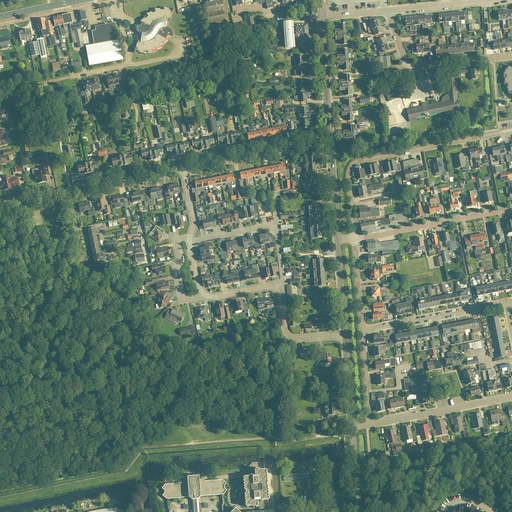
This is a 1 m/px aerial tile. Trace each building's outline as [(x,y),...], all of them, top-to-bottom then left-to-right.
[(209,0),(210,2),(205,3),(206,8),(206,12),(209,24),(215,23),(216,25),(226,23),(226,20),(222,0),(223,0),(209,0)] [(264,0),(266,3),(267,10),(274,8),(272,0),(264,0)] [(168,36),(172,37),(172,36),(172,35),(172,34),(172,33),(172,32),(171,32),(171,31),(170,30),(169,29),(168,29),(167,28),(166,28),(167,21),(169,22),(174,9),(173,9),(172,12),(169,11),(169,10),(164,8),(163,8),(164,8),(164,11),(160,11),(160,10),(154,10),(155,11),(155,13),(152,14),(151,13),(146,15),(148,17),(145,19),(144,18),(140,22),(141,23),(140,26),(135,26),(135,27),(135,28),(135,29),(135,30),(136,31),(136,32),(137,32),(137,33),(138,33),(139,34),(140,35),(141,35),(140,42),(138,41),(134,53),(134,54),(135,51),(138,52),(138,53),(144,55),(143,52),(147,52),(147,53),(153,53),(152,50),(155,49),(156,50),(161,48),(159,46),(162,43),(163,44),(167,40),(166,39),(167,36),(167,37),(168,36)] [(86,12),(85,12),(84,12),(83,12),(82,11),(80,12),(80,13),(79,13),(81,22),(83,21),(85,28),(89,27),(86,12)] [(503,30),(506,29),(504,12),(498,13),(499,21),(502,21),(503,30)] [(465,21),(467,21),(466,17),(464,17),(464,13),(457,14),(459,27),(461,26),(461,21),(465,21)] [(61,16),(65,35),(68,35),(66,25),(72,24),(70,14),(61,16)] [(62,45),(67,43),(65,35),(61,16),(53,18),(55,27),(57,27),(58,29),(57,29),(58,33),(57,33),(57,34),(58,34),(58,37),(60,37),(62,45)] [(39,35),(40,39),(53,37),(50,18),(36,21),(39,35)] [(255,31),(255,30),(252,18),(246,19),(249,33),(255,31)] [(413,31),(411,18),(405,19),(405,23),(401,23),(402,28),(406,28),(406,27),(410,26),(410,31),(413,31)] [(368,32),(380,27),(378,21),(370,24),(372,27),(367,29),(368,32)] [(86,47),(89,66),(123,60),(119,41),(115,23),(95,27),(95,31),(91,31),(94,45),(86,47)] [(284,24),(286,48),(294,47),(293,39),(308,37),(307,25),(292,26),(292,23),(284,24)] [(78,24),(75,24),(69,26),(71,32),(74,31),(78,49),(83,47),(78,24)] [(336,36),(346,35),(345,25),(340,25),(340,28),(338,28),(339,31),(335,31),(336,36)] [(380,27),(368,32),(369,34),(374,32),(375,36),(382,33),(380,27)] [(23,31),(19,32),(21,42),(25,41),(25,42),(27,42),(27,41),(32,39),(30,30),(26,31),(25,29),(23,30),(23,31)] [(494,48),(494,51),(501,50),(498,37),(498,34),(497,32),(495,33),(495,38),(496,43),(493,43),(492,42),(489,42),(489,41),(486,41),(487,44),(489,44),(490,49),(494,48)] [(498,37),(501,50),(507,49),(505,41),(502,42),(500,34),(498,34),(498,37)] [(346,35),(336,36),(336,40),(339,40),(340,42),(342,42),(342,45),(347,45),(346,35)] [(374,49),(375,49),(387,45),(385,39),(382,40),(380,37),(373,39),(372,37),(367,39),(368,41),(371,40),(373,43),(377,42),(378,45),(373,46),(374,49)] [(6,49),(5,46),(10,45),(9,39),(2,40),(2,39),(0,39),(0,46),(1,47),(2,50),(6,49)] [(417,54),(423,53),(422,40),(419,40),(420,46),(412,46),(412,52),(412,54),(413,54),(414,55),(416,55),(417,54)] [(425,40),(422,40),(423,53),(430,53),(429,49),(430,49),(432,48),(432,45),(432,44),(425,45),(425,40)] [(436,56),(443,55),(441,42),(439,42),(439,47),(435,48),(435,45),(432,45),(432,48),(435,48),(436,56)] [(36,43),(29,45),(31,57),(39,56),(36,43)] [(47,58),(44,44),(38,45),(41,60),(47,58)] [(389,51),(387,45),(375,49),(375,52),(380,50),(381,53),(379,54),(380,57),(387,54),(386,52),(389,51)] [(351,50),(347,50),(342,51),(342,54),(341,54),(341,56),(337,56),(338,61),(348,60),(347,55),(351,55),(351,50)] [(298,67),(308,66),(307,61),(304,61),(304,59),(302,59),(302,56),(294,57),(294,61),(297,61),(298,67)] [(394,67),(391,68),(389,57),(377,59),(378,73),(389,72),(390,76),(395,76),(394,67)] [(348,67),(348,60),(338,61),(338,66),(341,65),(342,68),(344,67),(344,71),(348,70),(348,69),(351,69),(351,67),(348,67)] [(59,63),(52,64),(53,73),(60,72),(59,63)] [(308,71),(308,66),(298,67),(298,71),(295,72),(295,77),(299,77),(304,76),(303,73),(305,73),(305,71),(308,71)] [(511,68),(508,67),(507,70),(505,70),(503,76),(506,76),(506,79),(504,79),(504,85),(507,84),(508,87),(506,88),(508,94),(511,92),(511,94),(511,95),(511,96),(511,68)] [(477,70),(471,70),(471,71),(467,71),(468,71),(468,73),(469,76),(471,75),(471,79),(472,79),(472,80),(478,79),(477,70)] [(445,95),(445,96),(441,100),(442,103),(427,106),(426,104),(422,105),(422,107),(407,111),(409,123),(418,121),(417,119),(424,117),(425,119),(430,118),(430,116),(460,109),(457,98),(455,78),(459,77),(458,74),(458,72),(446,73),(448,95),(445,95)] [(112,76),(114,86),(118,85),(118,87),(121,87),(121,84),(119,75),(112,76)] [(340,86),(350,85),(349,75),(344,76),(344,79),(342,79),(343,81),(339,82),(340,86)] [(114,86),(112,76),(106,78),(108,87),(109,89),(112,89),(111,86),(114,86)] [(90,81),(92,91),(100,89),(98,79),(90,81)] [(92,91),(90,81),(82,83),(84,93),(92,91)] [(295,89),(300,88),(300,92),(310,92),(310,87),(306,87),(306,85),(304,85),(304,82),(299,82),(299,83),(294,83),(295,89)] [(350,85),(340,86),(340,91),(343,91),(344,93),(346,93),(346,96),(350,96),(350,85)] [(310,92),(300,92),(300,97),(296,97),(294,97),(295,100),(296,100),(296,101),(301,100),(301,103),(305,102),(305,99),(307,99),(307,97),(310,97),(310,92)] [(188,101),(186,101),(187,108),(195,107),(193,100),(188,101)] [(342,112),(352,111),(351,101),(346,101),(346,104),(344,104),(345,107),(341,107),(342,112)] [(302,119),(312,118),(312,113),(308,113),(308,111),(306,111),(306,108),(301,109),(302,119)] [(352,111),(342,112),(342,117),(345,116),(345,119),(347,118),(348,122),(353,121),(352,111)] [(312,123),(312,118),(302,119),(303,129),(307,129),(307,125),(309,125),(309,123),(312,123)] [(264,119),(263,121),(266,123),(265,125),(265,126),(266,130),(267,137),(274,136),(272,129),(269,130),(267,121),(264,119)] [(272,127),(272,129),(274,136),(280,134),(278,125),(278,123),(275,124),(275,126),(272,127)] [(285,126),(284,124),(281,124),(278,125),(280,134),(287,133),(285,126)] [(265,139),(264,137),(267,137),(266,130),(265,126),(263,127),(263,129),(259,129),(260,131),(261,138),(261,139),(265,139)] [(344,137),(354,136),(353,126),(348,127),(348,130),(346,130),(347,132),(343,132),(344,137)] [(252,128),(253,133),(255,139),(261,138),(260,131),(259,129),(255,129),(255,127),(252,128)] [(225,146),(230,145),(228,135),(221,136),(221,132),(217,133),(219,141),(222,141),(222,143),(224,142),(225,146)] [(228,135),(230,145),(234,144),(234,140),(236,140),(235,138),(239,137),(238,133),(228,135)] [(354,136),(344,137),(344,142),(347,142),(347,144),(349,144),(350,147),(355,146),(354,136)] [(202,140),(204,150),(209,149),(208,146),(210,145),(210,143),(213,143),(212,138),(202,140)] [(204,150),(202,140),(192,142),(193,147),(196,146),(196,148),(199,148),(199,151),(204,150)] [(177,145),(179,155),(183,154),(183,151),(185,150),(184,149),(188,148),(187,143),(177,145)] [(157,146),(158,149),(151,151),(153,160),(158,159),(157,156),(159,156),(159,154),(162,153),(161,149),(160,145),(157,146)] [(179,155),(177,145),(166,147),(167,152),(171,151),(171,153),(173,153),(174,156),(179,155)] [(500,161),(498,148),(492,149),(493,156),(497,155),(498,161),(500,161)] [(12,155),(11,150),(3,152),(3,155),(0,156),(0,165),(9,163),(8,156),(12,155)] [(479,169),(478,163),(475,150),(469,151),(470,158),(474,157),(476,163),(474,164),(475,170),(479,169)] [(153,160),(151,151),(141,153),(142,157),(145,157),(145,158),(148,158),(148,161),(153,160)] [(463,155),(454,157),(457,169),(462,168),(463,171),(470,170),(468,162),(464,163),(463,155)] [(126,156),(121,157),(123,166),(128,165),(127,164),(133,162),(131,156),(126,157),(126,156)] [(123,166),(121,157),(116,158),(117,159),(111,160),(113,167),(118,166),(118,167),(123,166)] [(441,159),(432,161),(435,174),(444,172),(443,166),(442,166),(441,159)] [(87,164),(88,169),(89,174),(94,173),(93,171),(98,170),(96,160),(91,161),(91,163),(87,164)] [(421,180),(424,179),(428,178),(426,172),(423,173),(421,166),(418,166),(417,160),(403,163),(405,169),(404,169),(406,181),(414,180),(413,178),(420,177),(421,180)] [(390,163),(392,173),(395,173),(395,171),(397,171),(397,172),(401,171),(399,163),(396,164),(396,162),(390,163)] [(84,175),(89,174),(88,169),(87,164),(82,165),(82,163),(79,164),(80,167),(77,167),(78,174),(84,173),(84,175)] [(392,173),(390,163),(383,164),(384,166),(381,167),(382,174),(383,175),(385,174),(385,173),(388,173),(388,174),(392,173)] [(289,179),(289,171),(286,171),(284,164),(278,166),(279,173),(280,176),(283,175),(283,177),(285,176),(285,180),(289,179)] [(371,166),(372,167),(374,176),(377,176),(378,176),(380,176),(379,175),(382,174),(381,167),(381,166),(378,167),(377,164),(371,166)] [(374,176),(372,167),(371,166),(365,167),(366,169),(363,170),(363,169),(365,178),(367,177),(370,176),(370,177),(374,176)] [(502,173),(501,166),(492,168),(494,175),(502,173)] [(46,182),(45,176),(48,175),(47,167),(40,169),(40,173),(36,173),(37,175),(33,176),(34,181),(38,180),(39,184),(46,182)] [(273,174),(272,167),(265,168),(267,175),(270,175),(271,179),(274,178),(273,174)] [(365,178),(363,169),(356,171),(357,175),(358,180),(362,180),(363,183),(360,184),(360,187),(366,186),(365,178)] [(260,177),(259,170),(253,171),(254,178),(257,177),(258,180),(261,179),(260,177)] [(249,184),(246,172),(240,174),(241,181),(245,180),(246,187),(250,190),(251,188),(248,186),(249,184)] [(235,186),(233,175),(227,176),(228,185),(228,187),(235,186)] [(10,177),(2,178),(2,182),(1,182),(2,187),(3,187),(4,191),(12,189),(12,186),(19,185),(18,178),(10,180),(10,177)] [(222,186),(222,185),(220,178),(214,179),(216,188),(222,186)] [(216,188),(214,179),(207,180),(209,187),(209,189),(213,188),(213,191),(216,190),(216,188)] [(203,192),(201,181),(195,183),(196,189),(195,189),(196,193),(203,192)] [(184,201),(183,194),(180,195),(177,184),(172,185),(174,195),(177,194),(178,198),(180,198),(181,202),(184,201)] [(174,195),(172,185),(167,186),(168,193),(165,194),(166,199),(166,200),(172,199),(171,196),(174,195)] [(375,191),(379,190),(378,185),(370,186),(370,187),(358,189),(360,198),(367,196),(372,195),(370,188),(374,188),(375,191)] [(162,199),(166,199),(165,194),(161,195),(160,188),(155,189),(157,198),(162,197),(162,199)] [(492,203),(492,202),(493,202),(491,192),(487,193),(486,188),(482,189),(485,204),(490,203),(492,203)] [(157,198),(155,189),(149,190),(150,195),(146,196),(148,202),(149,207),(153,207),(152,205),(154,205),(153,199),(157,198)] [(148,202),(146,196),(143,197),(142,191),(136,193),(138,202),(144,201),(144,203),(148,202)] [(476,191),(470,193),(471,198),(467,198),(469,207),(475,206),(474,197),(477,196),(476,191)] [(138,202),(136,193),(130,194),(131,199),(128,200),(129,206),(132,205),(132,204),(138,202)] [(124,205),(128,204),(127,199),(123,199),(122,195),(112,197),(114,205),(123,203),(124,205)] [(434,198),(432,199),(435,214),(440,213),(438,205),(435,206),(434,198)] [(96,201),(98,211),(99,211),(99,212),(102,212),(102,210),(104,210),(105,215),(110,214),(109,206),(105,207),(103,199),(96,201)] [(457,208),(459,208),(457,202),(455,203),(454,199),(449,200),(449,203),(448,203),(450,210),(455,209),(457,209),(457,208)] [(78,204),(80,212),(87,211),(89,217),(94,216),(93,208),(93,209),(90,209),(89,202),(78,204)] [(304,213),(310,213),(320,212),(319,206),(317,207),(317,202),(309,203),(309,210),(304,211),(304,213)] [(252,207),(246,208),(248,219),(255,217),(254,212),(257,212),(257,213),(258,213),(256,204),(252,204),(252,207)] [(367,207),(359,207),(360,218),(380,217),(379,208),(370,209),(370,205),(367,206),(367,207)] [(237,211),(238,216),(241,215),(242,220),(248,219),(246,208),(241,209),(240,207),(236,207),(237,211)] [(238,219),(238,216),(237,211),(233,212),(233,214),(227,215),(229,225),(235,223),(235,221),(236,220),(235,219),(238,219)] [(211,219),(208,220),(210,229),(216,227),(214,221),(217,221),(216,214),(210,215),(211,219)] [(160,221),(161,225),(161,226),(171,224),(169,215),(159,217),(155,218),(156,222),(160,221)] [(172,225),(176,225),(176,229),(184,227),(182,217),(178,218),(177,215),(171,216),(172,225)] [(229,225),(227,215),(221,216),(221,215),(217,215),(219,223),(222,222),(222,223),(223,224),(223,226),(229,225)] [(389,219),(374,222),(376,229),(390,226),(390,222),(397,221),(396,215),(389,216),(389,219)] [(204,230),(210,229),(208,220),(205,220),(204,216),(198,217),(200,224),(203,224),(204,230)] [(376,230),(376,229),(374,222),(360,224),(362,233),(376,230)] [(501,234),(500,235),(498,224),(492,225),(494,236),(496,235),(498,241),(503,240),(501,234)] [(161,230),(156,226),(152,232),(155,234),(152,238),(159,243),(164,236),(159,232),(161,230)] [(99,235),(97,228),(88,230),(89,237),(98,235),(99,235)] [(264,235),(266,244),(268,244),(270,249),(276,247),(274,237),(270,238),(270,234),(264,235)] [(448,234),(442,235),(444,243),(445,243),(446,248),(449,248),(450,252),(456,251),(453,236),(449,237),(448,234)] [(100,241),(98,235),(89,237),(90,243),(97,241),(100,241)] [(266,244),(264,235),(259,236),(260,243),(257,244),(258,250),(264,249),(264,245),(266,244)] [(479,250),(478,241),(477,236),(473,237),(472,236),(471,235),(470,236),(470,237),(469,237),(470,240),(465,241),(464,241),(466,250),(471,249),(470,247),(474,246),(475,247),(476,250),(479,250)] [(431,240),(432,246),(433,250),(439,249),(438,244),(437,244),(437,241),(436,236),(431,237),(432,240),(431,240)] [(253,237),(247,239),(249,247),(251,247),(252,251),(258,250),(257,244),(254,244),(253,237)] [(244,251),(247,250),(247,248),(249,247),(247,239),(242,240),(244,247),(240,248),(242,254),(245,253),(244,251)] [(414,247),(407,248),(409,254),(425,251),(422,239),(418,239),(416,239),(417,240),(415,240),(416,244),(414,247)] [(366,242),(366,243),(367,249),(368,253),(381,251),(399,249),(398,241),(377,244),(377,241),(374,242),(366,242)] [(232,251),(231,243),(230,242),(226,242),(226,244),(225,244),(227,251),(224,252),(225,259),(228,259),(227,255),(230,254),(230,252),(232,251)] [(242,254),(240,248),(238,249),(236,242),(231,243),(232,251),(235,251),(235,254),(238,253),(239,255),(242,254)] [(203,245),(204,248),(199,249),(201,256),(209,254),(208,250),(213,250),(211,243),(203,245)] [(107,244),(105,248),(104,247),(99,248),(92,249),(93,256),(100,254),(99,250),(107,249),(109,246),(107,244)] [(158,259),(169,256),(168,254),(169,253),(169,251),(168,251),(167,251),(167,249),(156,251),(158,259)] [(93,256),(94,262),(101,260),(106,259),(107,258),(106,257),(103,257),(103,254),(100,254),(93,256)] [(202,262),(207,261),(207,264),(215,263),(214,257),(210,258),(209,254),(201,256),(200,256),(201,262),(202,261),(202,262)] [(305,267),(308,266),(314,266),(324,265),(323,260),(321,260),(320,256),(313,257),(313,264),(308,264),(308,265),(305,265),(305,267)] [(368,257),(369,264),(381,263),(381,256),(368,257)] [(366,267),(366,258),(357,259),(357,268),(366,267)] [(104,260),(101,260),(94,262),(96,268),(99,268),(100,269),(107,268),(105,260),(104,260)] [(272,268),(269,269),(270,278),(276,277),(275,273),(279,272),(277,263),(272,265),(272,268)] [(159,265),(151,266),(152,271),(153,277),(152,277),(159,276),(162,276),(161,274),(166,273),(164,267),(160,268),(159,265)] [(252,269),(249,269),(251,280),(257,278),(256,272),(259,272),(259,273),(258,265),(252,266),(252,269)] [(265,279),(270,278),(269,269),(266,270),(265,266),(259,267),(261,276),(264,275),(265,279)] [(370,275),(370,276),(370,277),(370,278),(370,279),(372,279),(373,279),(373,280),(373,281),(376,281),(377,280),(376,279),(377,279),(377,278),(379,278),(378,275),(382,274),(382,272),(393,271),(392,266),(382,267),(382,268),(381,268),(381,267),(378,268),(378,271),(375,271),(375,270),(372,271),(370,271),(370,275)] [(246,281),(251,280),(249,269),(246,270),(246,267),(239,269),(240,270),(241,275),(244,275),(246,281)] [(237,276),(241,275),(240,270),(230,271),(231,274),(233,283),(239,282),(237,276)] [(227,285),(233,283),(231,274),(227,274),(227,271),(222,272),(224,283),(227,282),(227,285)] [(215,277),(212,277),(214,287),(220,286),(219,280),(222,279),(222,280),(221,273),(215,274),(215,277)] [(201,277),(202,284),(203,285),(208,284),(208,288),(214,287),(212,277),(209,278),(209,275),(201,277)] [(496,281),(498,280),(497,277),(494,277),(494,281),(493,281),(494,285),(490,286),(492,294),(499,293),(497,284),(496,281)] [(499,293),(505,291),(504,283),(500,284),(499,280),(498,280),(496,281),(497,284),(499,293)] [(160,282),(156,283),(157,291),(169,289),(167,282),(160,283),(160,282)] [(325,282),(315,282),(312,283),(312,287),(315,287),(315,288),(316,288),(316,291),(322,290),(322,287),(325,287),(325,282)] [(290,286),(286,286),(287,295),(288,302),(296,301),(296,295),(291,296),(290,286)] [(459,290),(460,290),(460,286),(456,287),(457,290),(456,291),(456,294),(452,295),(454,303),(461,302),(459,290)] [(492,294),(490,286),(483,287),(485,295),(492,294)] [(478,297),(485,295),(483,287),(476,289),(478,297)] [(372,297),(372,298),(374,300),(375,299),(377,298),(377,297),(380,297),(386,296),(386,292),(379,292),(379,289),(371,289),(372,294),(371,294),(371,296),(372,296),(372,297)] [(446,292),(446,289),(442,289),(443,293),(445,293),(445,297),(447,305),(454,303),(452,295),(448,296),(448,292),(446,292)] [(466,293),(463,293),(462,290),(460,290),(459,290),(461,302),(468,301),(468,300),(471,299),(469,289),(466,290),(466,293)] [(168,297),(167,297),(166,297),(166,294),(159,295),(160,299),(157,299),(159,308),(166,307),(166,304),(169,304),(169,300),(168,297)] [(322,299),(322,297),(322,296),(314,296),(314,299),(317,299),(318,309),(319,309),(319,311),(327,310),(327,306),(327,303),(326,299),(324,299),(324,298),(323,298),(323,299),(322,299)] [(428,300),(424,301),(426,309),(433,308),(431,299),(431,297),(427,297),(428,300)] [(445,297),(438,298),(440,306),(447,305),(445,297)] [(261,298),(256,299),(259,311),(267,309),(268,314),(274,313),(273,308),(272,300),(268,300),(268,298),(261,300),(261,298)] [(410,308),(413,307),(414,307),(412,298),(406,300),(407,304),(402,304),(404,315),(411,313),(410,308)] [(419,310),(426,309),(424,301),(424,298),(420,299),(420,301),(417,302),(419,310)] [(433,308),(440,306),(438,298),(431,299),(433,308)] [(397,310),(398,316),(404,315),(402,304),(398,305),(397,300),(392,301),(393,311),(397,310)] [(234,312),(244,310),(245,313),(248,313),(247,305),(243,305),(242,301),(237,302),(236,302),(232,303),(234,312)] [(216,315),(217,318),(222,317),(223,320),(226,320),(230,319),(228,308),(223,309),(223,305),(215,307),(215,310),(214,313),(216,315)] [(195,309),(197,319),(204,317),(205,320),(207,319),(208,321),(211,320),(209,312),(206,313),(205,307),(195,309)] [(171,313),(168,312),(165,319),(172,322),(173,320),(179,323),(179,324),(180,324),(181,320),(182,320),(183,319),(182,318),(184,315),(179,312),(178,314),(172,311),(172,310),(171,313)] [(325,316),(314,317),(315,324),(326,323),(325,316)] [(491,325),(499,324),(498,317),(489,319),(491,325)] [(482,331),(481,324),(478,324),(477,320),(470,321),(472,329),(478,328),(479,332),(482,331)] [(464,331),(472,329),(470,321),(463,323),(464,331)] [(464,331),(463,323),(456,324),(458,332),(464,331)] [(451,333),(458,332),(456,324),(449,325),(451,333)] [(500,330),(499,324),(491,325),(492,332),(500,330)] [(451,333),(449,325),(442,327),(444,335),(451,333)] [(430,329),(432,337),(439,336),(437,327),(430,329)] [(432,337),(430,329),(423,330),(425,338),(432,337)] [(425,338),(423,330),(416,332),(418,340),(425,338)] [(502,337),(500,330),(492,332),(493,339),(502,337)] [(418,340),(416,332),(409,333),(411,341),(418,340)] [(411,341),(409,333),(402,334),(404,343),(411,341)] [(404,343),(402,334),(395,336),(397,344),(404,343)] [(384,337),(384,335),(373,336),(374,340),(373,340),(373,343),(374,343),(374,344),(384,343),(384,340),(388,340),(388,336),(384,337)] [(503,343),(502,337),(493,339),(495,345),(503,343)] [(504,350),(503,343),(495,345),(496,352),(504,350)] [(383,358),(383,355),(382,351),(386,351),(386,345),(380,346),(381,349),(374,349),(375,356),(375,358),(383,358)] [(506,357),(504,350),(496,352),(497,358),(498,358),(502,357),(506,357)] [(460,365),(458,357),(458,354),(454,355),(453,352),(450,353),(453,367),(460,365)] [(453,367),(450,353),(447,353),(448,360),(445,360),(447,368),(453,367)] [(330,354),(319,354),(319,358),(324,358),(324,364),(331,363),(330,354)] [(396,358),(383,359),(383,362),(375,363),(376,369),(385,369),(385,364),(390,364),(390,367),(395,367),(396,358)] [(435,370),(432,359),(432,360),(429,360),(430,363),(427,364),(426,364),(428,372),(435,370)] [(432,359),(435,370),(441,369),(440,361),(439,361),(436,362),(435,359),(432,359)] [(511,372),(510,364),(500,366),(501,369),(507,368),(508,373),(511,372)] [(480,374),(479,372),(479,370),(471,373),(470,370),(463,372),(465,379),(474,376),(480,374)] [(395,372),(383,373),(383,377),(377,377),(377,382),(377,385),(377,384),(377,385),(385,385),(384,379),(391,378),(391,376),(395,375),(395,372)] [(474,376),(465,379),(468,385),(471,384),(471,387),(477,385),(474,376)] [(492,377),(489,377),(490,383),(487,383),(489,392),(495,391),(493,382),(492,377)] [(493,382),(495,391),(502,389),(500,381),(493,382)] [(478,387),(469,390),(472,397),(480,394),(478,387)] [(418,406),(422,406),(423,406),(423,404),(429,403),(429,397),(426,397),(422,397),(422,401),(418,401),(418,406)] [(385,410),(384,406),(383,403),(385,402),(384,398),(378,400),(379,403),(376,404),(378,412),(385,410)] [(396,399),(398,408),(404,407),(402,398),(396,399)] [(398,408),(396,399),(390,401),(391,409),(398,408)] [(326,410),(336,410),(335,404),(331,405),(331,402),(326,403),(326,405),(325,405),(326,410)] [(336,410),(326,410),(326,416),(327,416),(327,418),(332,418),(332,416),(336,415),(336,410)] [(492,422),(501,420),(502,422),(502,421),(502,422),(504,421),(504,424),(503,424),(504,427),(507,426),(504,413),(501,414),(500,410),(490,412),(492,422)] [(489,434),(488,431),(486,423),(482,424),(480,414),(472,415),(475,429),(483,427),(485,435),(489,434)] [(469,436),(466,426),(463,426),(461,417),(451,419),(452,425),(454,425),(455,433),(464,431),(465,437),(469,436)] [(432,430),(434,437),(446,434),(444,421),(435,423),(436,430),(432,430)] [(432,430),(431,423),(427,424),(427,425),(418,427),(421,441),(429,440),(427,431),(432,430)] [(417,442),(415,432),(411,432),(410,427),(402,429),(404,441),(412,439),(413,443),(417,442)] [(394,456),(403,454),(402,450),(401,444),(400,444),(398,436),(394,437),(393,431),(385,432),(388,445),(395,443),(396,445),(395,445),(396,451),(393,452),(394,456)] [(231,511),(198,511),(198,500),(200,496),(223,495),(227,490),(224,488),(224,486),(226,483),(222,480),(205,481),(199,476),(187,477),(182,483),(165,484),(161,488),(164,490),(164,493),(162,495),(166,499),(188,497),(192,500),(192,511),(273,511),(271,511),(266,511),(265,500),(268,500),(269,498),(268,497),(269,495),(268,494),(269,492),(268,491),(269,490),(267,488),(269,487),(267,486),(267,483),(268,482),(267,480),(268,479),(266,478),(268,476),(266,475),(267,474),(266,472),(267,471),(265,469),(264,469),(260,470),(258,469),(257,470),(256,469),(254,471),(255,476),(252,476),(251,475),(249,476),(244,477),(243,478),(244,480),(243,481),(244,482),(243,484),(244,485),(243,487),(245,488),(243,489),(245,491),(245,493),(244,495),(245,496),(244,497),(245,499),(244,500),(246,501),(244,503),(246,504),(245,505),(246,507),(252,506),(253,508),(255,506),(257,509),(257,511),(238,511),(235,508),(231,511)]
